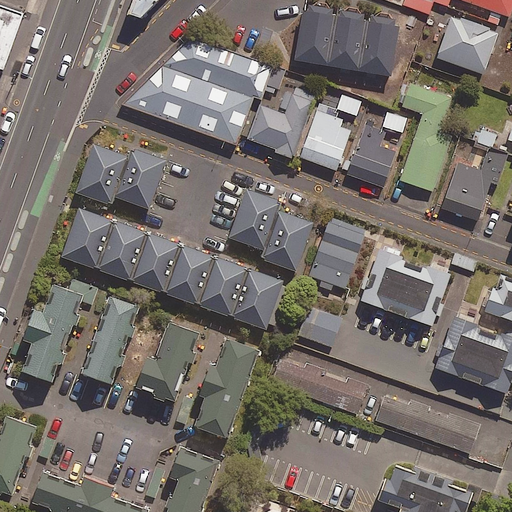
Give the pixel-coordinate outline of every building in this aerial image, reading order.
[(130,0),(125,16),(138,23),(159,0),(130,0)] [(511,0),(404,0),(403,7),(427,15),(432,2),(504,28),(511,3),(511,0)] [(35,17),(0,3),(0,63),(15,69),(35,17)] [(328,68),(338,9),(304,3),(293,62),(328,68)] [(354,73),(364,13),(338,9),(328,68),(354,73)] [(364,13),(354,73),(388,79),(398,19),(364,13)] [(496,35),(450,18),(435,59),(480,76),(496,35)] [(180,41),(120,107),(234,147),(251,99),(259,102),(264,88),(277,92),(284,72),(214,47),(212,52),(180,41)] [(316,95),(288,84),(276,114),(259,107),(245,140),(290,159),(316,95)] [(460,103),(409,86),(402,108),(421,115),(399,182),(431,193),(460,103)] [(359,102),(340,96),(335,111),(355,117),(359,102)] [(338,113),(321,105),(298,158),(333,172),(350,133),(337,127),(340,121),(336,119),(338,113)] [(405,119),(386,114),(382,129),(401,134),(405,119)] [(384,134),(364,126),(346,176),(381,189),(394,154),(378,148),(384,134)] [(495,136),(475,129),(471,142),(490,149),(495,136)] [(118,197),(132,156),(97,144),(80,193),(115,206),(118,197)] [(132,156),(118,197),(153,210),(170,161),(135,149),(132,156)] [(506,157),(488,150),(479,173),(455,164),(438,209),(475,223),(489,184),(495,186),(506,157)] [(279,211),(282,203),(249,191),(232,238),(265,250),(279,211)] [(100,270),(117,223),(82,210),(65,257),(100,270)] [(299,272),(316,224),(279,211),(265,250),(262,258),(299,272)] [(368,232),(333,218),(311,276),(346,289),(368,232)] [(117,223),(100,270),(132,281),(149,234),(117,223)] [(149,234),(132,281),(167,293),(183,246),(149,234)] [(183,246),(167,293),(201,305),(218,258),(183,246)] [(448,278),(377,253),(359,304),(430,329),(448,278)] [(218,258),(201,305),(232,317),(252,271),(218,258)] [(252,271),(232,317),(269,330),(286,283),(252,271)] [(511,282),(503,279),(498,292),(489,289),(481,313),(511,324),(511,282)] [(59,383),(87,295),(55,285),(46,312),(38,309),(27,342),(36,345),(27,373),(59,383)] [(143,305),(111,295),(85,374),(117,385),(143,305)] [(344,320),(310,307),(300,336),(333,348),(344,320)] [(138,390),(180,403),(204,331),(171,320),(159,358),(149,355),(138,390)] [(500,338),(450,320),(431,370),(504,396),(511,373),(511,334),(502,331),(500,338)] [(234,439),(263,350),(229,339),(220,366),(214,364),(203,397),(208,399),(199,428),(234,439)] [(368,390),(282,361),(274,385),(360,414),(368,390)] [(482,429),(389,396),(380,421),(472,454),(482,429)] [(0,489),(16,495),(41,429),(9,417),(0,441),(0,489)] [(204,511),(221,460),(186,449),(165,511),(204,511)] [(473,511),(480,494),(396,463),(382,503),(406,511),(473,511)] [(76,484),(47,473),(36,502),(61,511),(152,511),(114,498),(117,489),(80,475),(76,484)]
